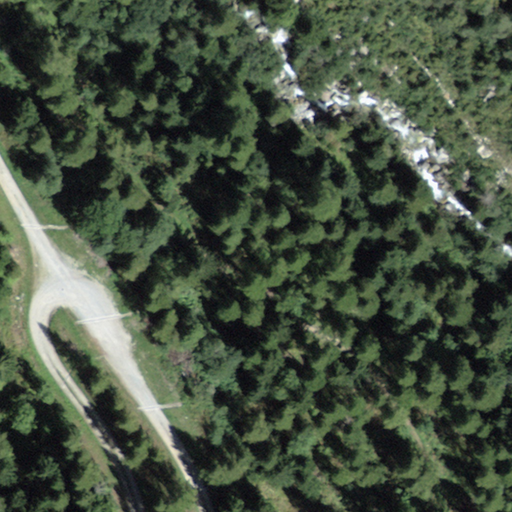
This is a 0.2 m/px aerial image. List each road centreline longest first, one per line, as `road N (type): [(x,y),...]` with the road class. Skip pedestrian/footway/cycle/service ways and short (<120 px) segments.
road 1 (track): [(0,160),(44,252),(171,436),(208,511)]
road 2 (track): [(136,511),(119,464),(38,332),(44,252)]
